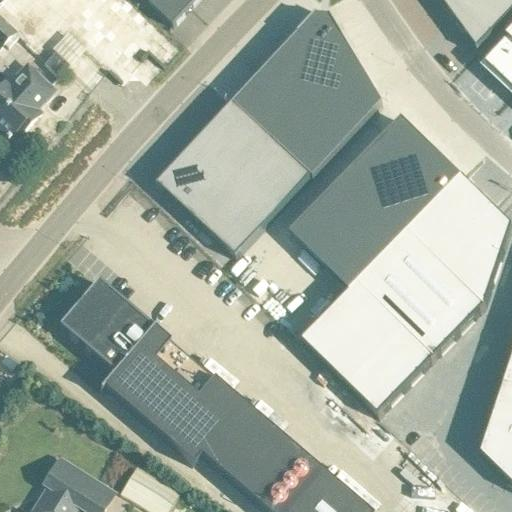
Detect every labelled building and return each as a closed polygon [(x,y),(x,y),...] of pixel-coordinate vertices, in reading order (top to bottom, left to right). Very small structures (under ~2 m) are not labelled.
[(140,0),(173,31),(202,0),(140,0)] [(511,0),(437,0),(477,54),(476,55),(477,56),(511,19),(511,0)] [(316,20),(233,109),(311,182),(313,184),(384,109),(331,21),(330,22),(317,21),(316,20)] [(0,21),(0,54),(6,49),(10,52),(20,41),(16,39),(17,38),(0,21)] [(508,46),(485,71),(511,96),(511,38),(506,45),(508,46)] [(226,75),(255,49),(247,41),(219,67),(226,75)] [(44,67),(53,76),(64,65),(55,56),(44,67)] [(55,95),(27,68),(10,86),(7,84),(0,90),(0,137),(7,145),(11,141),(15,145),(42,117),(38,113),(55,95)] [(233,109),(157,191),(158,192),(237,263),(311,182),(233,109)] [(402,125),(290,240),(350,297),(358,290),(408,238),(462,183),(402,125)] [(462,183),(408,238),(485,314),(487,312),(511,235),(511,230),(462,183)] [(408,238),(358,290),(435,365),(485,314),(408,238)] [(98,286),(59,331),(113,378),(99,395),(101,396),(103,393),(193,470),(200,461),(259,511),(362,511),(218,388),(154,333),(156,330),(155,329),(153,332),(98,286)] [(350,297),(302,347),(379,422),(435,365),(358,290),(350,297)] [(511,391),(504,389),(481,460),(511,490),(511,391)] [(34,511),(76,511),(78,510),(80,511),(104,511),(114,497),(59,463),(43,488),(47,491),(34,511)] [(119,498),(142,511),(171,511),(180,500),(135,472),(119,498)]
